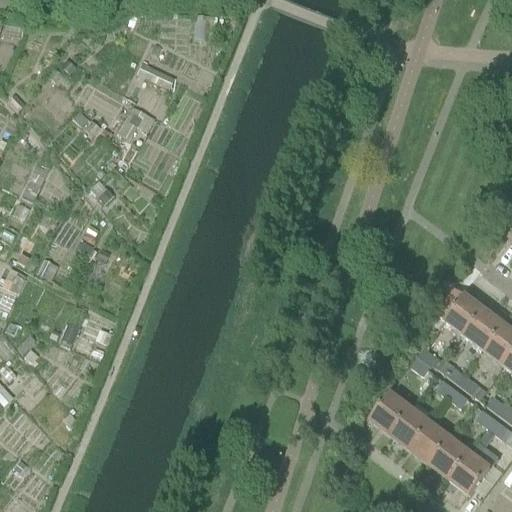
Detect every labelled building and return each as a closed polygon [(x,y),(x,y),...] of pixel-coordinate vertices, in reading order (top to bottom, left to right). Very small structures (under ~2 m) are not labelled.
[(135,130),(145,135),(152,121),(130,111),(117,138),(128,143),(135,130)] [(452,292),(433,318),(442,325),(443,326),(444,327),(464,341),(464,342),(484,316),(463,300),(461,299),(453,293),(452,292)] [(464,342),(484,357),(503,331),(484,316),(464,342)] [(484,357),(503,372),(511,360),(511,337),(503,331),(484,357)] [(422,354),(416,362),(429,372),(435,363),(422,354)] [(511,360),(503,372),(511,378),(511,360)] [(429,372),(416,362),(409,371),(422,381),(429,372)] [(446,381),(458,390),(465,381),(453,372),(446,381)] [(465,381),(458,390),(471,400),(478,391),(465,381)] [(442,386),(435,395),(448,404),(455,395),(442,386)] [(455,395),(448,404),(461,414),(468,405),(455,395)] [(368,425),(389,441),(409,414),(389,398),(368,425)] [(492,401),(485,411),(495,419),(502,409),(492,401)] [(498,420),(511,430),(511,413),(506,409),(498,420)] [(389,441),(408,456),(429,429),(409,414),(389,441)] [(482,417),(475,426),(487,435),(494,426),(482,416),(482,417)] [(494,426),(487,435),(499,445),(506,436),(494,426)] [(408,456),(428,471),(449,444),(429,429),(408,456)] [(428,471),(448,486),(469,459),(449,444),(428,471)] [(469,459),(448,486),(468,502),(489,474),(498,463),(478,448),(469,459)]
